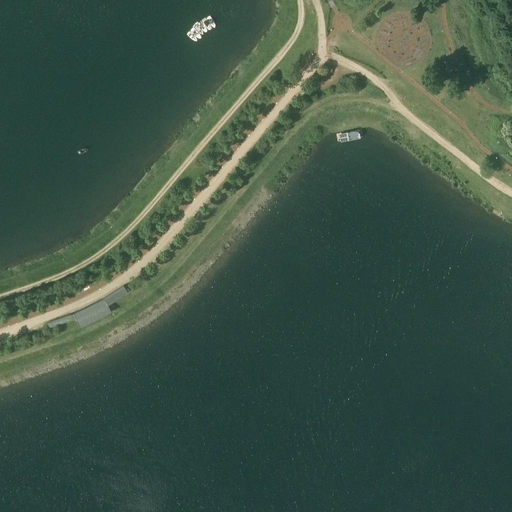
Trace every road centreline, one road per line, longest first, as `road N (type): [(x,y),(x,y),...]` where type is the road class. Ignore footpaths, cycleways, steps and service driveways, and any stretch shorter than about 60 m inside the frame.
road 1 (track): [(0,297),(64,276),(141,218),(295,35),(297,0)]
road 2 (track): [(323,54),(126,275),(86,301),(0,332)]
road 3 (track): [(511,192),(407,118),(356,65)]
